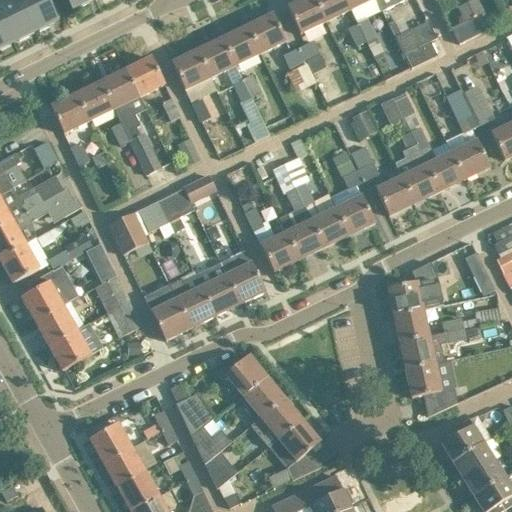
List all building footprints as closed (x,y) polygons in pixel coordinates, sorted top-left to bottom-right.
[(17,0),(12,0),(0,6),(0,14),(14,43),(18,40),(19,42),(29,37),(28,36),(33,33),(17,0)] [(44,0),(17,0),(33,33),(39,30),(40,32),(49,27),(48,26),(56,22),(44,0)] [(91,0),(68,0),(73,9),(78,7),(79,8),(89,4),(88,2),(91,0)] [(300,36),(326,23),(314,0),(306,0),(287,9),(300,36)] [(314,0),(326,23),(351,11),(345,0),(314,0)] [(345,0),(351,11),(360,7),(373,0),(345,0)] [(407,0),(375,0),(382,13),(408,0),(407,0)] [(476,0),(473,0),(467,3),(475,19),(484,14),(476,0)] [(475,19),(467,3),(457,8),(465,24),(454,30),(461,43),(482,33),(475,19)] [(14,43),(0,14),(0,50),(0,51),(10,47),(9,45),(14,43)] [(273,16),(247,28),(260,55),(286,43),(273,16)] [(358,26),(366,44),(376,38),(367,21),(358,26)] [(396,38),(404,56),(411,70),(437,58),(430,43),(436,41),(427,23),(401,36),(394,23),(388,26),(395,39),(396,38)] [(357,48),(366,44),(358,26),(348,30),(357,48)] [(247,28),(222,41),(236,68),(260,55),(247,28)] [(511,72),(511,50),(507,40),(487,50),(492,62),(504,56),(511,72)] [(198,53),(211,80),(236,68),(222,41),(198,53)] [(313,42),(298,50),(305,62),(306,62),(319,55),(320,55),(313,42)] [(298,50),(283,57),(290,70),(305,62),(298,50)] [(185,92),(211,80),(198,53),(172,66),(185,92)] [(319,55),(306,62),(313,75),(326,69),(319,55)] [(151,59),(126,72),(139,99),(165,86),(151,59)] [(121,125),(130,143),(147,177),(161,170),(144,134),(139,137),(136,130),(141,127),(129,104),(139,99),(126,72),(101,84),(114,111),(121,125)] [(252,77),(242,81),(251,100),(261,95),(252,77)] [(242,81),(233,86),(242,104),(251,100),(242,81)] [(90,123),(114,111),(101,84),(76,96),(90,123)] [(463,95),(479,127),(486,124),(494,119),(478,87),(463,95)] [(451,155),(464,182),(490,169),(471,131),(479,127),(463,95),(461,91),(446,98),(463,135),(446,143),(451,155)] [(404,95),(392,101),(402,120),(413,115),(414,114),(404,95)] [(64,136),(90,123),(76,96),(51,109),(64,136)] [(162,105),(171,123),(181,118),(172,100),(162,105)] [(242,104),(240,105),(250,124),(260,119),(251,100),(242,104)] [(200,125),(211,120),(202,101),(191,106),(200,125)] [(390,126),(402,120),(392,101),(380,106),(390,126)] [(352,120),(362,141),(377,134),(366,113),(352,120)] [(120,148),(130,143),(121,125),(111,130),(120,148)] [(511,158),(511,125),(491,135),(504,162),(511,158)] [(420,129),(410,134),(439,194),(464,182),(451,155),(436,162),(420,129)] [(395,165),(401,179),(414,206),(439,194),(410,134),(401,139),(408,151),(402,153),(406,160),(395,165)] [(177,146),(187,167),(199,161),(190,140),(177,146)] [(244,150),(252,146),(251,142),(246,140),(241,143),(244,150)] [(301,141),(291,146),(298,160),(299,160),(308,155),(301,141)] [(34,151),(44,170),(57,163),(47,144),(34,151)] [(80,145),(71,150),(80,168),(89,164),(80,145)] [(351,155),(359,171),(365,182),(379,176),(365,148),(351,155)] [(345,178),(356,172),(355,172),(346,153),(332,160),(341,179),(341,180),(342,179),(345,178)] [(0,164),(0,196),(13,189),(4,174),(21,165),(16,155),(0,164)] [(298,160),(284,167),(295,190),(305,186),(310,183),(299,160),(298,160)] [(365,182),(359,171),(356,172),(345,178),(342,179),(348,191),(365,182)] [(0,196),(0,228),(27,213),(43,203),(63,192),(55,177),(18,198),(13,189),(0,196)] [(183,189),(184,191),(191,205),(216,193),(208,177),(183,189)] [(414,206),(401,179),(376,192),(389,219),(414,206)] [(305,186),(295,190),(304,209),(314,204),(305,186)] [(0,228),(0,260),(26,246),(18,231),(49,214),(55,224),(82,209),(77,200),(74,202),(67,190),(63,192),(43,203),(27,213),(0,228)] [(285,195),(294,213),(304,209),(295,190),(285,195)] [(184,191),(160,203),(168,223),(169,222),(179,218),(194,210),(191,205),(184,191)] [(362,198),(336,211),(349,238),(375,225),(362,198)] [(168,223),(160,203),(139,214),(148,233),(168,223)] [(299,262),(286,235),(274,240),(267,224),(263,226),(255,210),(244,215),(260,248),(273,275),(299,262)] [(336,211),(311,223),(324,250),(349,238),(336,211)] [(149,244),(135,216),(134,214),(108,227),(122,257),(149,244)] [(179,218),(169,222),(175,233),(184,228),(179,218)] [(311,223),(286,235),(299,262),(324,250),(311,223)] [(511,225),(493,235),(498,244),(511,237),(511,225)] [(214,228),(206,232),(211,243),(219,239),(214,228)] [(54,230),(36,240),(39,244),(42,247),(52,241),(53,237),(56,235),(54,230)] [(71,261),(93,249),(86,236),(64,248),(66,252),(48,262),(54,272),(72,262),(71,261)] [(511,237),(498,244),(494,246),(499,257),(511,249),(511,237)] [(26,246),(0,260),(0,262),(13,286),(41,270),(26,246)] [(471,246),(446,258),(453,273),(468,265),(472,274),(483,268),(471,246)] [(245,253),(220,265),(240,307),(266,295),(251,264),(251,265),(245,253)] [(511,254),(497,262),(507,284),(510,287),(511,285),(511,254)] [(100,269),(108,284),(117,279),(109,264),(100,269)] [(388,291),(394,318),(423,312),(443,308),(437,277),(430,264),(411,274),(417,284),(388,291)] [(220,265),(195,277),(201,289),(216,319),(240,307),(220,265)] [(472,274),(470,274),(482,298),(494,292),(483,268),(472,274)] [(34,292),(21,300),(35,324),(64,307),(70,304),(78,299),(61,270),(53,274),(52,273),(30,286),(34,292)] [(194,275),(169,286),(191,331),(216,319),(201,289),(195,277),(194,275)] [(95,290),(107,316),(129,304),(117,279),(108,284),(95,290)] [(191,331),(169,286),(144,299),(151,313),(165,343),(191,331)] [(129,304),(107,316),(119,340),(141,329),(129,304)] [(64,307),(35,324),(48,348),(78,332),(64,307)] [(445,335),(464,331),(463,330),(500,323),(498,309),(474,314),(475,320),(462,323),(461,321),(442,325),(445,335)] [(394,318),(400,345),(429,339),(423,312),(394,318)] [(78,332),(48,348),(62,373),(92,356),(103,350),(89,325),(78,332)] [(474,329),(464,331),(466,341),(479,338),(477,328),(474,329)] [(464,331),(445,335),(447,345),(466,341),(464,331)] [(400,345),(405,372),(435,366),(444,364),(440,347),(447,345),(445,335),(429,339),(400,345)] [(128,358),(140,357),(140,344),(128,345),(128,358)] [(226,377),(244,399),(267,380),(249,358),(226,377)] [(435,366),(405,372),(411,400),(423,397),(428,419),(458,405),(454,390),(440,393),(435,366)] [(244,399),(261,420),(284,401),(267,380),(244,399)] [(176,406),(192,439),(204,429),(214,420),(197,396),(176,406)] [(261,420),(279,441),(302,422),(284,401),(261,420)] [(511,407),(502,412),(511,432),(511,407)] [(161,432),(162,433),(171,428),(163,413),(154,418),(157,424),(153,426),(157,434),(161,432)] [(438,441),(453,464),(484,445),(469,421),(438,441)] [(302,422),(279,441),(269,449),(277,459),(287,451),(296,463),(286,470),(287,471),(269,480),(274,489),(291,480),(292,483),(322,469),(309,453),(320,444),(302,422)] [(89,442),(103,466),(133,449),(118,425),(89,442)] [(171,428),(162,433),(169,447),(178,442),(171,428)] [(205,466),(206,464),(220,454),(231,444),(221,432),(211,440),(204,429),(192,439),(205,466)] [(453,478),(457,485),(494,461),(484,445),(453,464),(459,474),(453,478)] [(103,466),(116,490),(146,473),(145,471),(157,465),(150,452),(138,459),(133,449),(103,466)] [(215,484),(218,489),(237,474),(220,454),(206,464),(206,465),(215,484)] [(467,488),(473,498),(505,478),(494,461),(457,485),(462,492),(467,488)] [(178,468),(186,483),(196,477),(189,462),(178,468)] [(116,490),(128,511),(133,511),(160,497),(146,473),(116,490)] [(196,477),(186,483),(193,498),(189,511),(212,511),(204,492),(196,477)] [(301,511),(309,508),(311,511),(346,511),(351,510),(350,506),(353,505),(346,490),(343,492),(336,478),(271,508),(273,511),(301,511)] [(511,489),(505,478),(473,498),(479,507),(473,511),(502,511),(511,506),(511,489)] [(13,488),(2,495),(7,503),(18,497),(13,488)] [(224,500),(226,504),(230,510),(240,505),(235,494),(224,500)] [(133,511),(167,511),(160,497),(133,511)]
